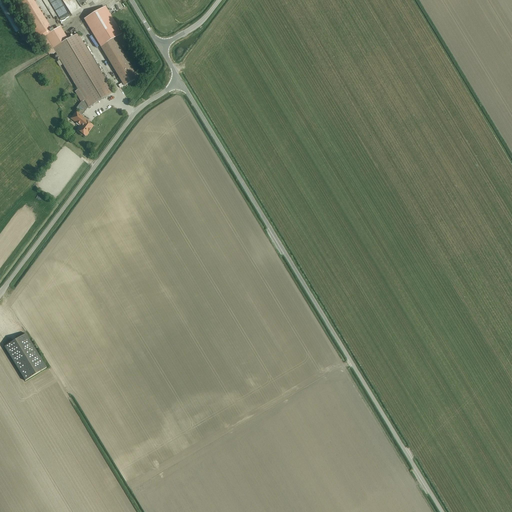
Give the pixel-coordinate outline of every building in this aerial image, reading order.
[(33,0),(19,0),(37,29),(47,23),(33,0)] [(85,20),(101,47),(114,39),(123,35),(107,7),(85,20)] [(75,92),(81,102),(75,109),(78,111),(77,113),(76,112),(73,116),(78,120),(76,123),(81,126),(77,131),(85,136),(86,136),(87,136),(88,134),(88,133),(93,126),(86,121),(87,120),(81,116),(88,107),(88,108),(113,93),(77,34),(61,44),(53,31),(45,36),(78,90),(75,92)] [(138,78),(114,39),(101,48),(124,86),(138,78)] [(25,381),(46,368),(25,334),(15,340),(4,347),(25,381)]
